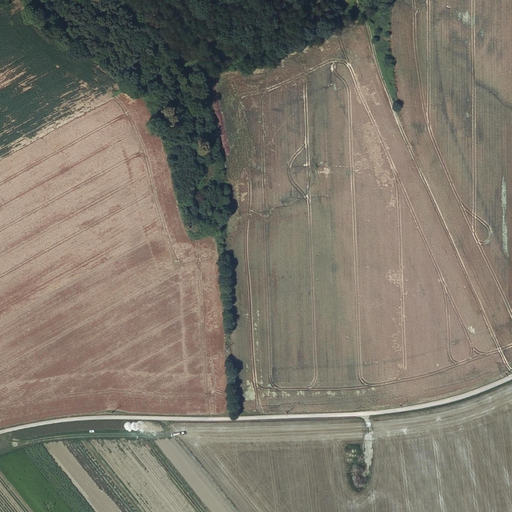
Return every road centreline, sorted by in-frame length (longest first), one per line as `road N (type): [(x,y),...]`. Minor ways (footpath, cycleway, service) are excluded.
road 1 (tertiary): [(0,432),(67,419),(364,414),(459,397),(511,377)]
road 2 (track): [(511,372),(409,147),(359,0)]
